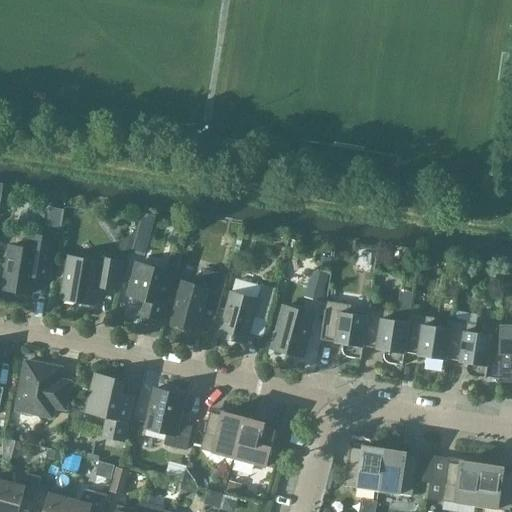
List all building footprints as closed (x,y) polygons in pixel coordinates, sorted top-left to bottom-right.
[(132,243),(130,252),(144,256),(155,217),(141,213),(132,243)] [(127,260),(134,232),(116,245),(127,260)] [(31,295),(36,268),(49,270),(54,239),(31,235),(29,250),(9,246),(2,290),(31,295)] [(94,305),(97,287),(118,290),(123,262),(99,258),(99,262),(68,256),(61,299),(94,305)] [(161,320),(174,273),(136,263),(127,295),(142,299),(138,314),(161,320)] [(311,268),(303,297),(321,302),(329,273),(311,268)] [(198,330),(204,305),(218,309),(227,276),(204,270),(199,286),(182,282),(171,323),(178,325),(179,329),(187,331),(190,328),(198,330)] [(231,293),(219,336),(246,343),(253,317),(266,320),(275,289),(261,285),(260,287),(236,280),(232,293),(231,293)] [(367,316),(366,316),(350,313),(351,305),(326,301),(320,340),(335,342),(335,343),(342,344),(341,348),(342,350),(342,353),(344,355),(346,357),(348,358),(361,359),(363,347),(367,316)] [(278,332),(275,331),(272,332),(270,343),(272,345),(271,348),(273,348),(275,351),(285,354),(288,352),(304,356),(314,316),(281,308),(278,321),(281,322),(278,332)] [(409,322),(407,322),(391,320),(393,312),(367,308),(366,316),(367,316),(363,347),(376,350),(383,351),(383,354),(383,357),(384,359),(385,362),(388,363),(390,364),(402,366),(404,353),(409,322)] [(450,329),(449,329),(433,326),(434,318),(409,314),(407,322),(409,322),(404,353),(418,355),(418,356),(425,357),(424,361),(424,363),(425,366),(427,368),(429,370),(432,370),(444,372),(445,359),(450,329)] [(450,320),(449,329),(450,329),(445,359),(459,361),(459,362),(466,363),(466,367),(466,370),(467,372),(468,374),(471,376),(473,377),(485,378),(492,335),(474,332),(475,324),(450,320)] [(511,327),(501,327),(500,381),(511,381),(511,327)] [(70,382),(58,380),(61,368),(25,362),(16,411),(17,411),(18,412),(22,414),(26,416),(30,416),(35,416),(37,415),(51,417),(53,408),(65,410),(70,382)] [(134,396),(121,393),(124,381),(94,375),(86,412),(107,417),(102,436),(124,441),(134,396)] [(191,427),(179,424),(185,396),(154,389),(145,428),(166,433),(163,445),(186,450),(191,427)] [(233,458),(243,418),(231,415),(230,418),(210,412),(200,450),(233,458)] [(256,422),(243,418),(233,458),(266,467),(276,430),(255,425),(256,422)] [(350,448),(344,486),(378,491),(385,450),(372,448),(371,451),(350,448)] [(47,458),(61,462),(63,453),(49,450),(47,458)] [(385,450),(378,491),(412,496),(414,481),(430,483),(433,460),(418,458),(397,455),(397,452),(385,450)] [(87,451),(84,472),(101,475),(104,453),(87,451)] [(430,483),(427,498),(442,501),(476,506),(482,465),(469,463),(469,466),(433,460),(430,483)] [(482,465),(476,506),(510,511),(510,508),(511,507),(511,472),(494,470),(495,467),(482,465)] [(122,495),(129,471),(116,467),(110,492),(122,495)] [(185,468),(181,483),(197,487),(194,480),(185,468)] [(24,486),(4,481),(0,494),(0,511),(18,511),(22,498),(34,501),(40,477),(27,473),(24,486)] [(186,498),(195,493),(197,487),(181,483),(178,496),(186,498)] [(76,500),(70,499),(66,511),(102,511),(107,495),(85,489),(76,500)] [(66,511),(70,499),(49,493),(43,511),(66,511)] [(236,498),(222,494),(219,508),(221,509),(220,510),(227,511),(233,511),(236,502),(235,501),(236,498)] [(140,503),(138,510),(138,511),(137,511),(170,511),(163,510),(163,509),(140,503)]
